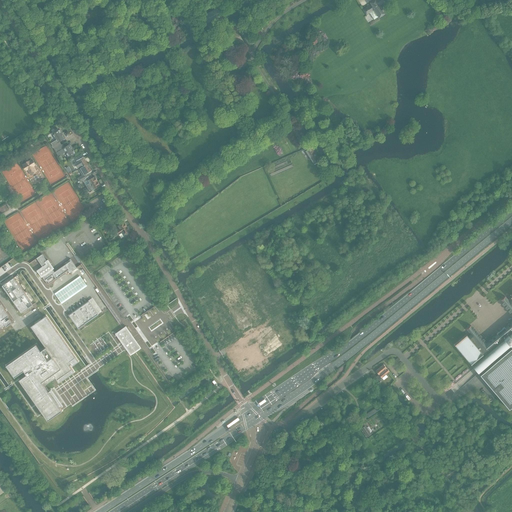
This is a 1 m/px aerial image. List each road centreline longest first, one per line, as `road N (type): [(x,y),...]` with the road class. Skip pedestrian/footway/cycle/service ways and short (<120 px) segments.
road 1 (residential): [(249,413),(0,0)]
road 2 (primary): [(511,210),(343,349),(249,413)]
road 3 (primary): [(253,421),(348,355),(511,220)]
road 4 (primary): [(249,413),(100,511)]
road 5 (primary): [(117,511),(253,421)]
road 6 (primary): [(133,511),(191,474),(241,481)]
